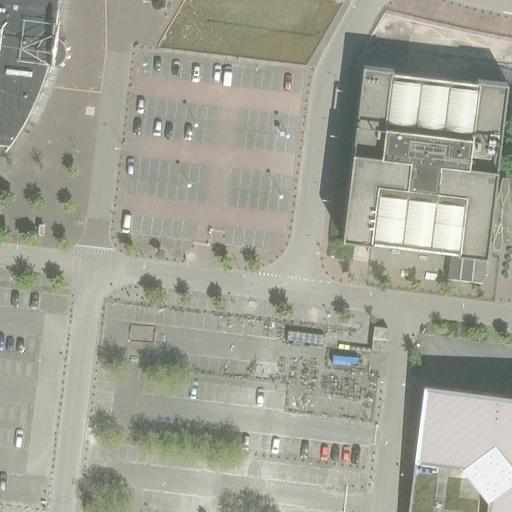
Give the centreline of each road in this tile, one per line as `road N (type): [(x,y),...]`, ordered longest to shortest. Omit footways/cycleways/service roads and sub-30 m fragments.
road 1 (unclassified): [(382,511),(408,305),(302,292)]
road 2 (unclassified): [(370,0),(344,41),(326,98),(302,292)]
road 3 (unclassified): [(65,511),(93,268)]
road 4 (unclassified): [(302,292),(93,268)]
